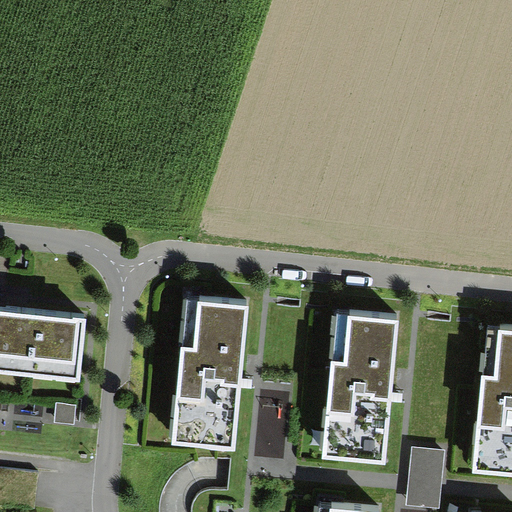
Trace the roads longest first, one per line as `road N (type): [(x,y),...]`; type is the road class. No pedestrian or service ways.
road 1 (residential): [(127,264),(206,253),(511,287)]
road 2 (residential): [(105,511),(127,264)]
road 3 (residential): [(127,264),(88,245),(0,234)]
